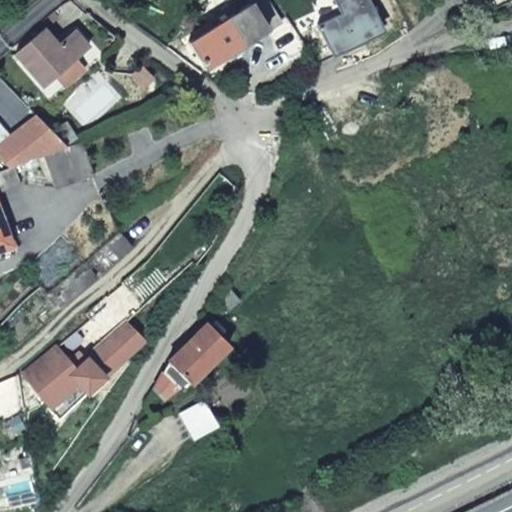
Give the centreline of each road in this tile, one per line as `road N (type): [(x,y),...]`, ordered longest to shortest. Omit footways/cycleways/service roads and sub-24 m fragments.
road 1 (residential): [(511,9),(293,91),(251,116),(244,195),(209,282),(59,511)]
road 2 (tertiary): [(399,511),(511,455)]
